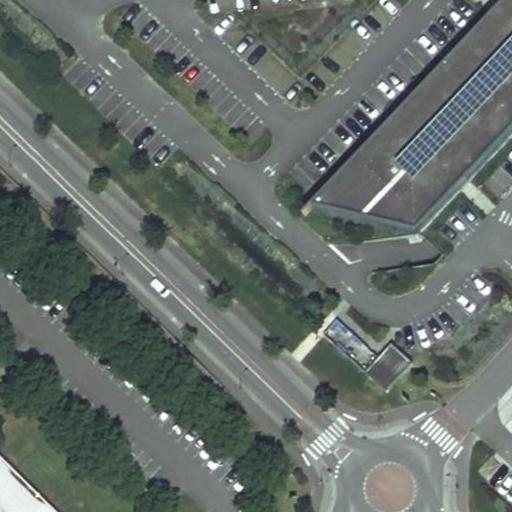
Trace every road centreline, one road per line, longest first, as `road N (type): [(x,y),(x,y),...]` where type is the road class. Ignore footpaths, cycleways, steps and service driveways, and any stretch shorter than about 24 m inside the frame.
road 1 (secondary): [(0,121),(357,465)]
road 2 (residential): [(412,458),(511,360)]
